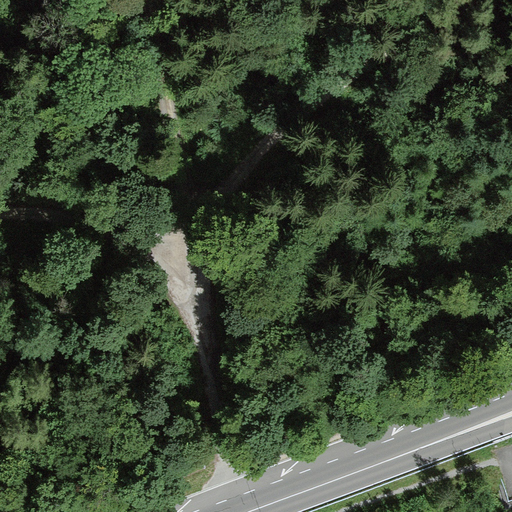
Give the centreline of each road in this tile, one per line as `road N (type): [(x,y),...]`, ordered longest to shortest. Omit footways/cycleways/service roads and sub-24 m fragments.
road 1 (track): [(494,0),(360,66),(297,116),(186,255),(85,217),(0,215)]
road 2 (track): [(238,509),(146,0)]
road 3 (secondary): [(230,511),(511,405)]
